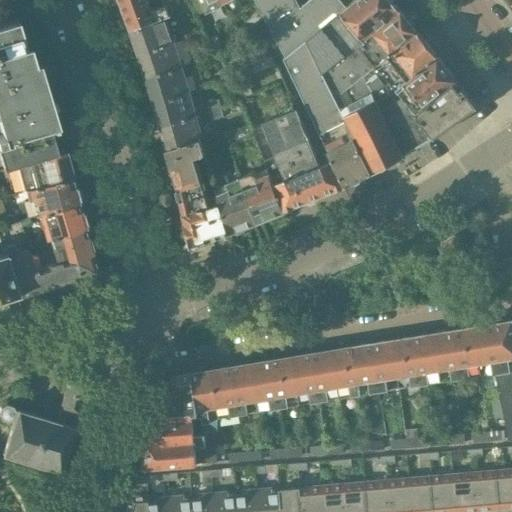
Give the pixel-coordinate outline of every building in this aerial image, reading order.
[(150,4),(148,0),(120,0),(132,29),(166,17),(173,15),(169,5),(153,12),(150,4)] [(204,0),(208,9),(224,1),(223,0),(204,0)] [(256,0),(268,23),(285,56),(307,39),(340,11),(347,6),(342,0),(308,0),(301,7),(300,6),(297,0),(256,0)] [(392,0),(354,0),(347,6),(340,11),(307,39),(324,73),(347,55),(365,39),(382,25),(400,9),(392,0)] [(418,31),(400,9),(382,25),(365,39),(347,55),(365,76),(418,31)] [(132,29),(140,53),(175,41),(169,25),(166,17),(132,29)] [(0,136),(0,156),(4,171),(22,165),(58,155),(49,126),(57,124),(38,60),(34,62),(26,35),(22,36),(17,19),(0,23),(0,131),(1,136),(0,136)] [(191,25),(178,29),(181,38),(194,34),(191,25)] [(261,31),(266,43),(275,40),(270,28),(261,31)] [(261,31),(253,34),(258,47),(266,43),(261,31)] [(418,31),(365,76),(378,103),(395,89),(405,81),(438,55),(435,52),(418,31)] [(298,85),(316,124),(332,160),(344,186),(372,171),(324,73),(307,39),(285,56),(290,67),(298,85)] [(183,66),(175,41),(140,53),(148,78),(183,66)] [(216,44),(205,47),(209,59),(220,55),(216,44)] [(260,49),(248,54),(252,62),(263,57),(260,49)] [(241,66),(252,62),(248,54),(237,58),(241,66)] [(403,155),(381,109),(378,103),(365,76),(347,55),(324,73),(372,171),(403,155)] [(415,113),(424,106),(457,79),(438,55),(405,81),(395,89),(402,97),(415,113)] [(229,71),(241,66),(237,58),(226,63),(229,71)] [(148,78),(157,102),(191,92),(186,76),(190,75),(187,65),(183,66),(148,78)] [(457,79),(424,106),(415,113),(434,138),(478,106),(457,79)] [(378,103),(381,109),(403,155),(434,138),(415,113),(402,97),(395,89),(378,103)] [(157,102),(163,126),(197,115),(195,106),(191,92),(157,102)] [(216,100),(207,102),(210,111),(219,108),(222,108),(219,99),(216,100)] [(210,111),(212,120),(224,117),(222,108),(219,108),(210,111)] [(344,186),(332,160),(319,165),(296,108),(264,121),(277,154),(265,159),(267,164),(270,171),(275,183),(286,210),(344,186)] [(163,126),(168,148),(201,138),(202,141),(204,140),(197,115),(163,126)] [(205,153),(202,141),(201,138),(168,148),(172,163),(195,156),(205,153)] [(31,188),(72,177),(73,176),(73,174),(74,174),(77,170),(75,163),(70,161),(69,161),(68,158),(67,158),(66,153),(58,155),(22,165),(24,171),(26,170),(31,188)] [(207,199),(195,156),(172,163),(182,206),(207,199)] [(255,170),(240,176),(258,221),(268,217),(269,219),(271,218),(274,220),(281,217),(282,214),(285,213),(284,211),(286,210),(275,183),(270,171),(257,176),(255,170)] [(216,192),(217,196),(228,233),(232,232),(233,233),(235,232),(238,234),(245,231),(247,228),(248,227),(248,225),(258,221),(240,176),(227,181),(228,187),(216,192)] [(38,214),(38,215),(79,203),(79,202),(80,202),(79,199),(81,199),(84,195),(82,188),(77,185),(76,186),(75,183),(74,183),(72,177),(31,188),(29,189),(32,200),(34,199),(38,214)] [(217,196),(207,199),(182,206),(187,227),(183,229),(183,231),(186,243),(196,248),(198,243),(211,239),(211,238),(228,233),(217,196)] [(46,240),(49,239),(85,228),(87,227),(91,221),(89,212),(82,208),(81,208),(79,203),(38,215),(46,240)] [(29,217),(19,220),(21,226),(31,224),(29,217)] [(75,262),(79,277),(97,271),(92,253),(93,252),(97,246),(94,237),(87,234),(85,228),(49,239),(52,248),(62,245),(66,258),(75,262)] [(463,240),(453,238),(445,244),(443,253),(448,262),(457,264),(466,259),(468,249),(463,240)] [(0,298),(16,293),(3,252),(1,245),(0,240),(0,298)] [(3,252),(16,293),(17,296),(24,294),(25,296),(29,298),(37,296),(40,291),(39,290),(34,271),(35,270),(30,256),(28,250),(17,254),(13,242),(1,245),(3,252)] [(34,271),(39,290),(60,283),(61,284),(65,286),(71,284),(74,279),(79,277),(75,262),(66,258),(62,245),(52,248),(55,261),(39,266),(36,254),(35,254),(31,256),(30,256),(35,270),(34,271)] [(511,370),(511,319),(494,322),(502,372),(510,370),(511,370)] [(495,373),(502,372),(494,322),(473,326),(480,374),(482,374),(484,387),(498,385),(495,374),(495,373)] [(480,374),(473,326),(453,329),(461,377),(470,376),(480,374)] [(451,379),(461,377),(453,329),(433,332),(440,380),(451,379)] [(433,332),(413,335),(420,383),(429,382),(440,380),(433,332)] [(411,385),(420,383),(413,335),(393,339),(401,387),(411,385)] [(401,387),(393,339),(372,342),(380,390),(388,389),(401,387)] [(380,390),(372,342),(352,345),(360,393),(369,392),(380,390)] [(360,393),(352,345),(333,349),(341,396),(350,395),(360,393)] [(333,349),(313,352),(320,400),(332,398),(341,396),(333,349)] [(320,400),(313,352),(292,355),(300,403),(310,401),(320,400)] [(292,355),(273,358),(280,406),(288,405),(300,403),(292,355)] [(270,408),(280,406),(273,358),(253,362),(260,410),(270,408)] [(253,362),(232,365),(241,413),(248,412),(260,410),(253,362)] [(229,415),(241,413),(232,365),(213,368),(220,416),(229,415)] [(213,368),(191,372),(196,408),(198,416),(203,415),(203,421),(210,420),(210,418),(220,416),(213,368)] [(508,439),(511,438),(511,370),(510,370),(502,372),(495,373),(495,374),(498,385),(501,403),(505,423),(506,432),(508,439)] [(186,408),(196,408),(191,372),(172,375),(156,422),(188,421),(186,408)] [(17,407),(16,409),(13,403),(6,401),(0,404),(0,415),(1,417),(8,419),(12,417),(14,417),(3,454),(60,472),(74,425),(72,425),(75,414),(80,416),(91,380),(69,373),(58,409),(60,409),(57,419),(17,407)] [(501,403),(493,405),(496,424),(505,423),(501,403)] [(191,436),(188,421),(156,422),(148,445),(205,443),(205,435),(191,436)] [(505,440),(504,430),(489,431),(489,441),(505,440)] [(473,432),(474,442),(489,441),(489,431),(473,432)] [(449,444),(465,443),(464,433),(448,434),(449,444)] [(433,445),(449,444),(448,434),(432,436),(433,445)] [(407,438),(408,447),(424,446),(423,436),(407,438)] [(391,439),(391,449),(408,447),(407,438),(391,439)] [(384,440),(368,441),(369,451),(385,449),(384,440)] [(353,452),(369,451),(368,441),(352,442),(353,452)] [(148,445),(141,468),(196,464),(193,447),(206,446),(205,443),(148,445)] [(344,453),(343,443),(326,444),(327,454),(344,453)] [(326,444),(310,445),(311,455),(327,454),(326,444)] [(206,447),(207,462),(217,461),(216,446),(206,447)] [(302,446),(286,447),(287,457),(303,456),(302,446)] [(270,459),(287,457),(286,447),(270,449),(270,459)] [(245,451),(246,460),(262,459),(261,449),(245,451)] [(229,452),(230,462),(246,460),(245,451),(229,452)] [(511,506),(511,468),(497,469),(500,508),(511,506)] [(497,469),(475,471),(478,510),(500,508),(497,469)] [(478,510),(475,471),(453,473),(457,511),(478,510)] [(453,473),(432,475),(434,511),(453,511),(457,511),(453,473)] [(148,481),(147,474),(136,476),(137,483),(148,481)] [(434,511),(432,475),(410,477),(412,511),(434,511)] [(412,511),(410,477),(388,479),(390,511),(412,511)] [(366,481),(368,511),(390,511),(388,479),(366,481)] [(346,511),(368,511),(366,481),(344,483),(346,511)] [(346,511),(344,483),(323,485),(324,511),(346,511)] [(324,511),(323,485),(301,487),(301,486),(300,486),(301,511),(324,511)] [(280,488),(280,491),(281,511),(301,511),(300,486),(280,488)] [(260,511),(281,511),(280,491),(273,491),(273,487),(258,489),(260,511)] [(244,494),(237,495),(238,511),(260,511),(258,489),(243,490),(244,494)] [(238,511),(237,495),(229,495),(229,491),(214,493),(216,511),(238,511)] [(200,498),(193,498),(194,511),(216,511),(214,493),(200,494),(200,498)] [(150,511),(150,502),(149,494),(132,496),(127,511),(150,511)] [(194,511),(193,498),(185,499),(185,495),(170,496),(171,511),(194,511)] [(150,511),(171,511),(170,496),(156,498),(156,502),(150,502),(150,511)]
